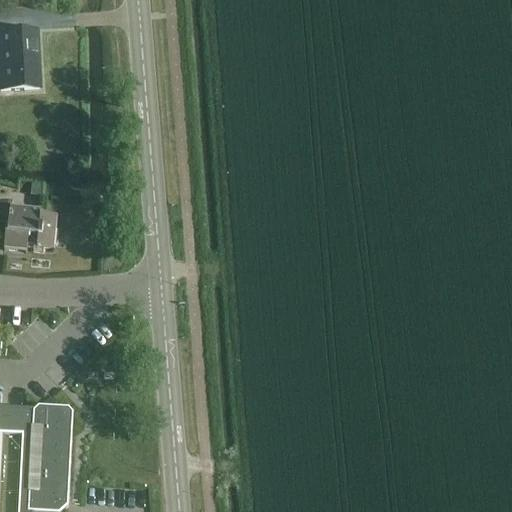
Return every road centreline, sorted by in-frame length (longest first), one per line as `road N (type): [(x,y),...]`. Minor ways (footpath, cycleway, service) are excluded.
road 1 (secondary): [(160,284),(137,0)]
road 2 (secondary): [(178,511),(160,284)]
road 3 (unclassified): [(160,284),(0,288)]
